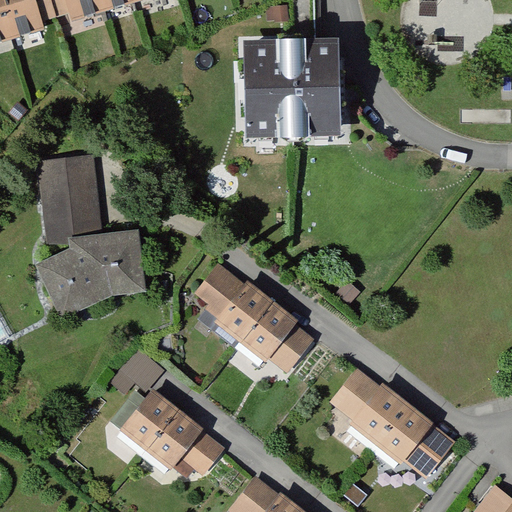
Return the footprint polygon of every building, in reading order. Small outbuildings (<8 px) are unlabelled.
[(0,0),(0,37),(37,26),(28,0),(0,0)] [(129,0),(61,0),(67,19),(129,0)] [(239,39),(241,137),(333,135),(331,37),(239,39)] [(66,244),(66,248),(32,264),(57,318),(106,295),(139,292),(133,230),(98,234),(90,156),(35,162),(43,246),(66,244)] [(211,322),(236,342),(268,301),(242,281),(239,285),(214,265),(188,298),(213,319),(211,322)] [(268,301),(236,342),(261,361),(264,357),(282,372),(308,339),(289,325),(293,320),(268,301)] [(346,425),(371,444),(403,404),(378,384),(376,386),(354,369),(326,404),(349,421),(346,425)] [(116,430),(142,451),(174,410),(148,389),(116,430)] [(403,404),(371,444),(396,464),(399,460),(422,478),(451,441),(403,404)] [(174,410),(142,451),(167,470),(170,467),(184,478),(192,469),(198,474),(218,448),(197,432),(199,429),(174,410)] [(300,511),(276,493),(274,495),(251,478),(224,511),(300,511)] [(511,511),(511,498),(510,501),(493,487),(473,511),(511,511)]
